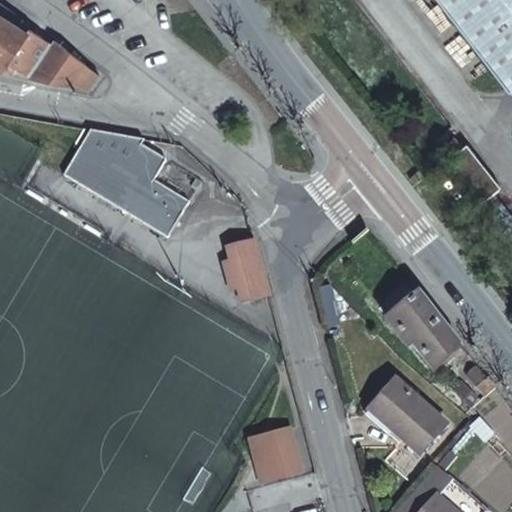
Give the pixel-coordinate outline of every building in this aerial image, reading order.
[(511,0),(446,0),(511,85),(511,0)] [(34,79),(92,89),(102,76),(55,39),(53,42),(30,26),(27,31),(0,13),(0,64),(13,73),(16,68),(34,79)] [(144,143),(148,138),(94,128),(66,172),(167,238),(191,202),(155,180),(168,159),(144,143)] [(472,212),(495,193),(502,187),(468,145),(437,170),(452,187),(472,212)] [(511,213),(504,204),(483,221),(511,256),(511,213)] [(244,301),(269,294),(255,241),(230,248),(234,262),(226,264),(232,289),(239,287),(244,301)] [(462,343),(420,292),(415,297),(405,285),(385,301),(396,313),(391,318),(412,344),(415,342),(435,366),(462,343)] [(478,384),(488,395),(497,387),(487,375),(478,384)] [(444,426),(394,380),(368,410),(419,455),(444,426)] [(299,466),(292,440),(265,448),(272,475),(299,466)] [(484,511),(434,467),(396,511),(484,511)]
